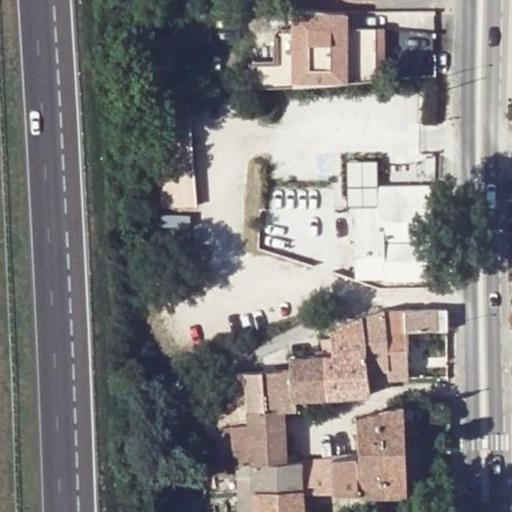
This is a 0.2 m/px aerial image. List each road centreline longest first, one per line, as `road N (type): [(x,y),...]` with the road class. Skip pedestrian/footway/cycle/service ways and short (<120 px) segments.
road 1 (motorway): [(68,511),(41,0)]
road 2 (secondary): [(471,0),(474,511)]
road 3 (secondary): [(497,511),(496,0)]
